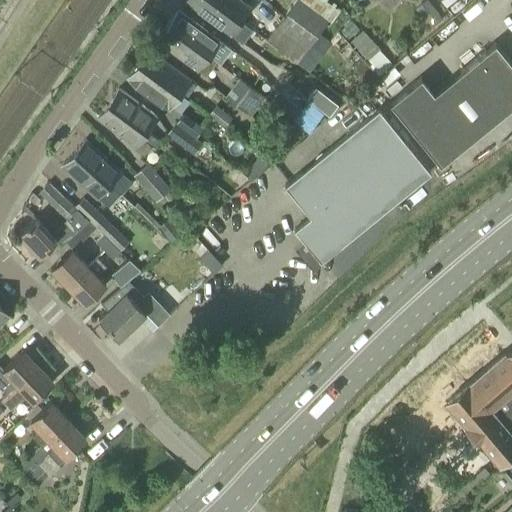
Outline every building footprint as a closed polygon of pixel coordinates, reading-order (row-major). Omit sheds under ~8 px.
[(239,21),(211,0),(183,0),(184,0),(229,35),(239,21)] [(211,0),(239,21),(250,7),(240,0),(211,0)] [(293,0),(264,39),(273,45),(296,62),(305,49),(317,58),(330,42),(318,33),(327,21),(329,23),(339,10),(326,0),(293,0)] [(425,0),(411,0),(410,2),(422,16),(432,8),(425,0)] [(166,24),(207,56),(219,41),(177,10),(166,24)] [(431,28),(443,19),(438,13),(427,22),(431,28)] [(207,56),(166,24),(155,39),(196,70),(207,56)] [(350,42),(366,60),(380,48),(363,30),(350,42)] [(439,164),(504,111),(503,110),(511,103),(511,64),(494,42),(432,92),(420,76),(388,102),(439,164)] [(148,48),(137,63),(178,95),(190,79),(148,48)] [(392,63),(385,56),(374,68),(380,74),(392,63)] [(178,95),(137,63),(125,78),(167,109),(178,95)] [(264,98),(238,78),(224,97),(250,116),(264,98)] [(314,87),(306,98),(328,115),(337,103),(314,87)] [(118,88),(107,103),(146,132),(157,117),(118,88)] [(291,120),(300,108),(278,92),(269,103),(291,120)] [(146,132),(107,103),(96,118),(134,147),(144,155),(150,146),(154,149),(160,141),(146,132)] [(378,109),(285,184),(311,216),(295,229),(320,259),(429,172),(378,109)] [(182,112),(175,121),(196,136),(202,127),(182,112)] [(196,136),(175,121),(166,134),(193,154),(201,143),(195,137),(196,136)] [(292,145),(303,131),(291,122),(280,136),(292,145)] [(283,145),(262,127),(253,138),(274,156),(283,145)] [(85,138),(73,151),(108,184),(118,194),(130,182),(119,173),(121,171),(85,138)] [(108,184),(73,151),(60,164),(96,198),(106,207),(118,194),(108,184)] [(257,155),(248,168),(257,175),(266,163),(257,155)] [(170,189),(147,163),(133,175),(155,202),(170,189)] [(71,205),(48,183),(39,192),(62,214),(71,205)] [(82,197),(73,206),(79,211),(88,220),(95,227),(102,234),(111,243),(112,243),(120,236),(103,219),(104,218),(82,197)] [(79,211),(54,236),(57,239),(55,240),(60,246),(70,237),(88,220),(79,211)] [(57,239),(54,236),(35,216),(17,234),(38,256),(55,240),(57,239)] [(171,245),(181,236),(167,219),(157,228),(171,245)] [(88,220),(70,237),(77,244),(95,227),(88,220)] [(111,243),(102,234),(94,242),(103,250),(111,243)] [(111,243),(103,250),(112,259),(120,251),(112,243),(111,243)] [(88,266),(87,265),(71,249),(50,269),(67,286),(88,266)] [(88,266),(67,286),(84,303),(105,283),(96,274),(105,265),(96,256),(87,265),(88,266)] [(127,280),(128,281),(140,270),(129,259),(109,274),(120,287),(127,280)] [(127,280),(120,287),(102,304),(107,309),(98,318),(118,339),(145,314),(135,303),(142,296),(128,281),(127,280)] [(0,322),(8,314),(0,305),(0,322)] [(511,345),(467,384),(467,383),(445,402),(497,463),(511,450),(511,435),(510,434),(511,432),(511,345)] [(22,349),(2,367),(0,364),(0,385),(7,393),(16,384),(37,365),(22,349)] [(16,384),(7,393),(1,399),(9,408),(25,394),(31,399),(52,380),(37,365),(16,384)] [(45,438),(69,418),(52,400),(29,421),(37,429),(29,436),(38,444),(45,437),(45,438)] [(38,463),(48,453),(58,463),(86,436),(69,418),(45,438),(35,448),(17,464),(33,480),(44,469),(38,463)] [(11,507),(21,498),(16,493),(6,502),(11,507)]
